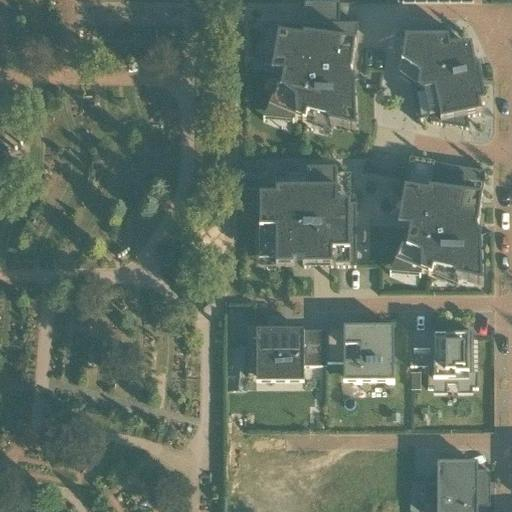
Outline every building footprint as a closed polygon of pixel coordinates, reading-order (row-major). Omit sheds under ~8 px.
[(261,73),(271,75),(278,37),(302,41),(303,38),(355,45),(358,26),(339,26),(340,4),(304,4),(304,26),(261,26),(261,73)] [(329,127),(356,133),(355,96),(351,81),(350,75),(351,75),(355,45),(303,38),(302,41),(278,37),(271,75),(283,77),(282,85),(281,92),(294,102),(295,121),(305,126),(307,118),(328,123),(329,127)] [(405,41),(404,49),(449,49),(448,41),(405,41)] [(471,49),(449,49),(404,49),(401,66),(419,78),(417,91),(424,96),(434,94),(440,125),(467,120),(481,117),(479,107),(485,106),(478,71),(475,71),(471,49)] [(419,78),(401,66),(399,79),(410,86),(417,91),(419,78)] [(281,92),(282,85),(280,84),(279,84),(268,110),(295,121),(294,102),(281,92)] [(424,96),(417,91),(410,86),(417,123),(429,121),(430,125),(469,132),(467,120),(440,125),(434,94),(424,96)] [(295,121),(268,110),(263,123),(293,126),(295,121)] [(307,118),(305,126),(331,137),(329,127),(328,123),(307,118)] [(410,161),(404,191),(428,195),(429,192),(482,199),(485,174),(410,161)] [(337,172),(306,172),(306,177),(306,192),(337,192),(337,177),(337,172)] [(275,177),(275,192),(306,192),(306,177),(275,177)] [(350,177),(337,177),(337,192),(337,206),(350,206),(350,177)] [(455,281),(456,281),(482,287),(481,248),(480,235),(478,235),(477,236),(476,230),(477,230),(482,199),(429,192),(428,195),(404,191),(398,229),(410,231),(408,239),(406,252),(420,258),(420,275),(422,276),(432,280),(433,272),(454,277),(455,281)] [(275,233),(275,252),(275,270),(293,269),(293,265),(302,265),(302,270),(332,270),(332,254),(350,254),(350,206),(337,206),(337,192),(306,192),(275,192),(275,199),(259,199),(259,233),(275,233)] [(275,233),(259,233),(259,252),(275,252),(275,233)] [(406,252),(408,239),(406,238),(395,264),(420,275),(420,258),(406,252)] [(259,270),(275,270),(275,252),(259,252),(259,270)] [(332,254),(332,270),(350,269),(350,254),(332,254)] [(420,275),(395,264),(389,277),(420,280),(422,276),(420,275)] [(433,272),(432,280),(458,291),(456,281),(455,281),(454,277),(433,272)] [(394,330),(343,330),(343,337),(343,366),(343,386),(394,386),(394,330)] [(304,370),(304,334),(302,334),(302,340),(274,340),(274,334),(256,334),(256,377),(304,377),(304,370)] [(327,334),(304,334),(304,370),(327,370),(327,366),(327,337),(327,334)] [(457,338),(433,339),(433,370),(433,383),(472,383),(472,376),(472,334),(457,334),(457,338)] [(343,337),(327,337),(327,366),(343,366),(343,337)] [(433,370),(433,339),(410,339),(410,370),(427,370),(433,370)] [(472,376),(472,383),(433,383),(433,370),(427,370),(428,392),(433,392),(433,398),(447,398),(447,388),(457,388),(457,398),(473,398),(472,392),(477,392),(477,376),(472,376)] [(410,376),(410,393),(420,393),(420,376),(410,376)] [(304,377),(256,377),(256,387),(304,387),(304,377)] [(436,466),(436,487),(436,510),(436,511),(477,511),(478,510),(477,473),(455,474),(455,466),(436,466)] [(490,473),(477,473),(478,510),(490,510),(490,473)] [(424,510),(436,510),(436,487),(423,487),(424,510)]
